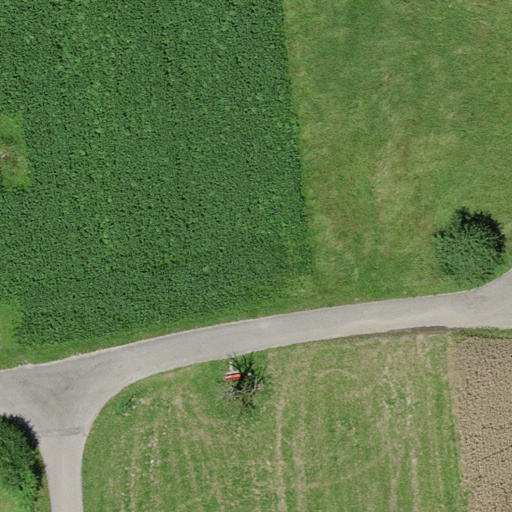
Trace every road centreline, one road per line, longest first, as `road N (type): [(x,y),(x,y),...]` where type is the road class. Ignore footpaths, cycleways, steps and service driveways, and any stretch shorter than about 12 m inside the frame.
road 1 (track): [(54,380),(310,323),(511,308)]
road 2 (track): [(54,380),(67,511)]
